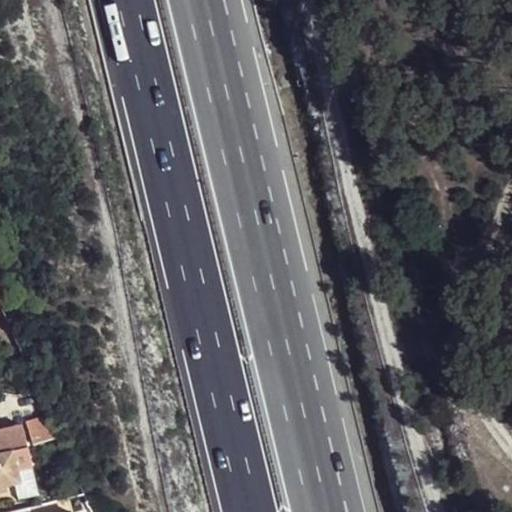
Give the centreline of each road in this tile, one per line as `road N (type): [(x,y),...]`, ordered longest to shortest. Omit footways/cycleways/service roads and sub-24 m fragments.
road 1 (track): [(511,31),(417,64),(385,101),(441,165),(451,261),(442,325),(461,386),(511,442)]
road 2 (track): [(442,511),(391,356),(300,0)]
road 3 (motorway): [(124,0),(246,511)]
road 4 (motorway): [(319,511),(200,0)]
road 5 (track): [(166,511),(53,0)]
